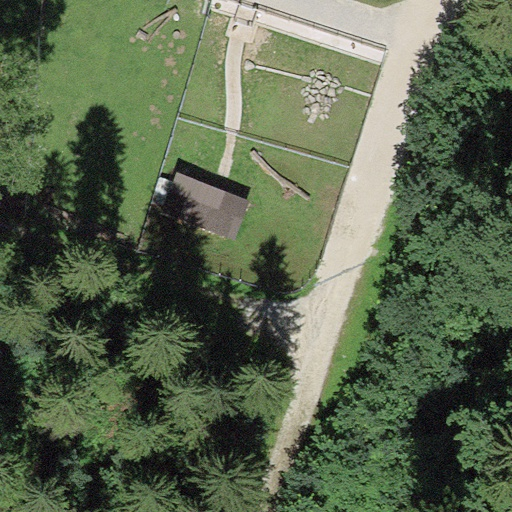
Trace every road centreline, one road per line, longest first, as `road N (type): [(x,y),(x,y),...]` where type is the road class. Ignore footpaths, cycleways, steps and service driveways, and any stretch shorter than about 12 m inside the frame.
road 1 (track): [(317,330),(414,68),(448,0)]
road 2 (track): [(317,330),(259,511)]
